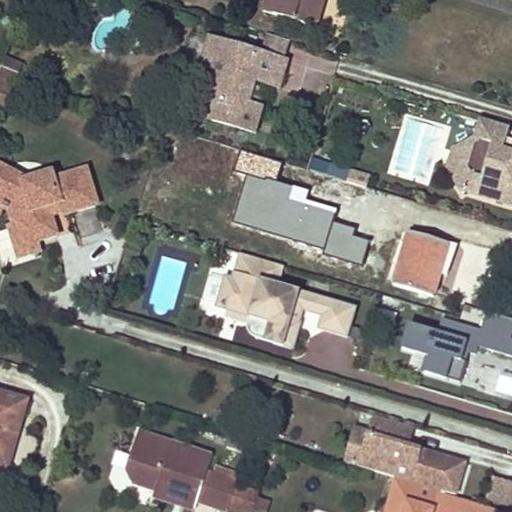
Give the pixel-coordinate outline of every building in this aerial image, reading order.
[(266,0),(262,12),(315,28),(323,0),(266,0)] [(211,36),(199,74),(215,78),(221,55),(215,53),(219,38),(211,36)] [(273,36),(267,53),(289,60),(295,42),(273,36)] [(267,53),(219,38),(215,53),(221,55),(215,78),(208,100),(218,104),(213,120),(258,134),(265,108),(261,106),(252,103),(259,82),(268,84),(279,88),(289,60),(267,53)] [(0,107),(10,109),(17,61),(1,59),(0,67),(0,107)] [(268,84),(259,82),(252,103),(261,106),(268,84)] [(218,104),(208,100),(203,117),(213,120),(218,104)] [(511,150),(504,148),(507,137),(510,128),(483,120),(477,139),(464,184),(458,188),(461,193),(466,190),(511,203),(511,150)] [(455,149),(450,167),(458,188),(464,184),(477,139),(455,149)] [(247,174),(232,223),(324,250),(323,254),(362,265),(369,240),(353,235),(355,228),(332,221),(336,208),(306,199),(309,190),(292,185),(292,186),(275,181),(281,162),(241,151),(235,171),(247,174)] [(314,160),(310,171),(368,187),(370,176),(314,160)] [(30,179),(0,163),(0,202),(4,205),(10,208),(15,224),(10,227),(16,248),(39,241),(59,235),(53,217),(65,212),(66,217),(98,205),(88,169),(55,178),(54,172),(30,179)] [(378,200),(376,212),(400,218),(403,206),(378,200)] [(396,279),(416,285),(437,291),(452,238),(413,226),(396,279)] [(19,258),(43,251),(39,241),(16,248),(19,258)] [(294,349),(302,324),(293,321),(297,309),(324,317),(329,300),(279,285),(284,266),(241,253),(234,279),(227,276),(217,307),(262,320),(256,338),(294,349)] [(357,309),(329,300),(324,317),(320,329),(348,337),(357,309)] [(410,322),(403,348),(424,354),(420,368),(461,380),(468,354),(476,356),(479,347),(511,357),(511,338),(511,333),(511,319),(487,312),(481,330),(441,318),(437,330),(410,322)] [(28,402),(0,392),(0,459),(9,462),(28,402)] [(378,419),(362,467),(456,495),(464,470),(431,460),(426,451),(409,445),(414,429),(415,427),(379,416),(378,419)] [(123,424),(113,454),(130,488),(155,496),(157,490),(178,497),(180,491),(198,497),(198,500),(228,510),(228,508),(236,486),(237,481),(207,471),(213,454),(123,424)] [(464,470),(466,463),(426,451),(431,460),(464,470)] [(511,483),(500,478),(491,500),(511,507),(511,483)] [(398,480),(389,511),(499,511),(500,511),(398,480)] [(236,486),(228,508),(241,511),(250,511),(257,493),(236,486)] [(157,490),(155,496),(194,509),(198,500),(198,497),(180,491),(178,497),(157,490)]
